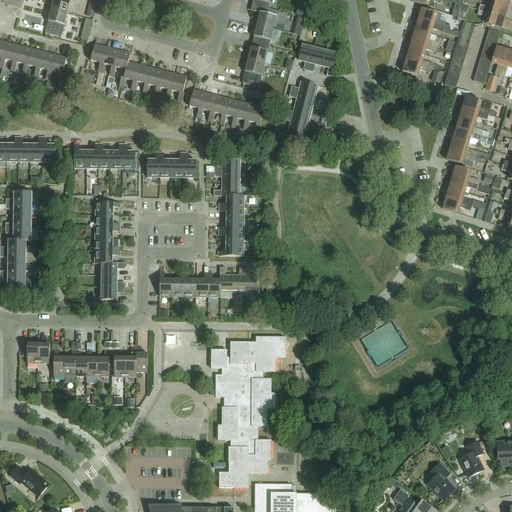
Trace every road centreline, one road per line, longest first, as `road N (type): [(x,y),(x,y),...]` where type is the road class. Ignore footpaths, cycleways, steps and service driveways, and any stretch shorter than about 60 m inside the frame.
road 1 (unclassified): [(347,0),(393,208),(415,228),(511,259)]
road 2 (unclassified): [(7,321),(134,323),(142,252)]
road 3 (unclassified): [(108,0),(104,13),(114,27),(213,52),(217,33)]
road 4 (unclassified): [(7,427),(78,456),(111,511)]
